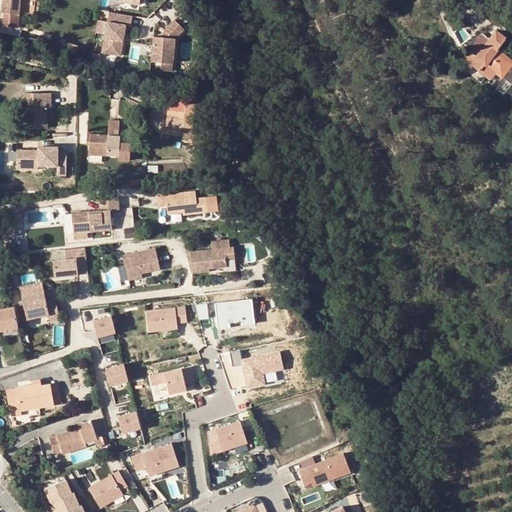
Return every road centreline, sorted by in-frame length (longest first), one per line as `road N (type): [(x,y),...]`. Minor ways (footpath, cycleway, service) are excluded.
road 1 (residential): [(209,353),(224,406),(191,419),(201,511)]
road 2 (track): [(0,53),(143,103)]
